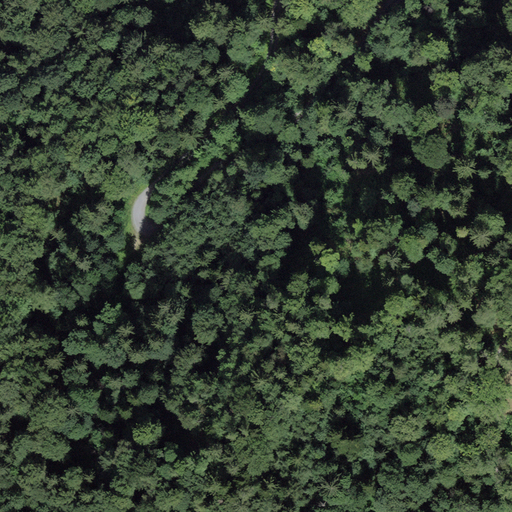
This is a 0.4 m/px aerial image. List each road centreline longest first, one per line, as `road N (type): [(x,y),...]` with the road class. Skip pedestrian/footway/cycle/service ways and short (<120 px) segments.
road 1 (track): [(276,0),(264,70),(135,206),(139,231),(151,236),(164,231),(213,169),(275,134),(326,89),(393,0)]
road 2 (track): [(508,511),(496,375),(511,335)]
